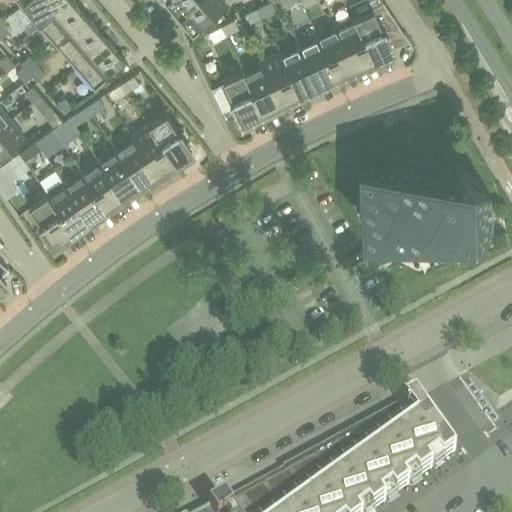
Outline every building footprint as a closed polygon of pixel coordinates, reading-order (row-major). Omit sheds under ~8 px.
[(24,0),(20,4),(39,25),(66,0),(24,0)] [(66,0),(39,25),(57,45),(89,17),(74,0),(66,0)] [(165,0),(178,14),(194,0),(165,0)] [(224,2),(222,0),(194,0),(178,14),(192,31),(225,3),(224,2)] [(270,0),(258,6),(263,16),(275,9),(270,0)] [(383,1),(373,5),(353,15),(373,55),(392,47),(388,39),(404,32),(383,1)] [(263,16),(258,6),(245,13),(250,22),(263,16)] [(353,16),(335,25),(354,64),(373,55),(353,15),(353,16)] [(57,45),(75,66),(107,38),(89,17),(57,45)] [(233,18),(221,25),(226,34),(238,27),(233,18)] [(1,21),(0,22),(0,37),(0,38),(9,30),(1,21)] [(213,41),(226,34),(221,25),(208,32),(213,41)] [(335,25),(317,34),(335,72),(354,64),(335,25)] [(317,34),(298,42),(316,81),(335,72),(317,34)] [(126,59),(107,38),(75,66),(94,88),(126,59)] [(298,42),(279,51),(297,90),(316,81),(298,42)] [(279,51),(261,60),(279,99),(297,90),(279,51)] [(15,63),(6,53),(0,58),(0,62),(7,71),(15,63)] [(28,70),(37,63),(29,54),(21,61),(28,70)] [(242,68),(261,108),(279,99),(261,60),(243,69),(242,68)] [(32,75),(28,70),(21,61),(20,61),(23,65),(6,79),(15,89),(32,75)] [(37,63),(28,70),(32,75),(36,80),(45,72),(37,63)] [(242,68),(222,77),(224,81),(212,87),(225,116),(227,116),(225,113),(237,108),(242,118),(261,108),(242,68)] [(139,83),(133,75),(122,82),(127,91),(139,83)] [(115,98),(127,91),(122,82),(109,90),(115,98)] [(32,101),(41,94),(33,84),(24,91),(32,101)] [(53,127),(62,120),(41,94),(32,101),(53,127)] [(72,105),(64,96),(56,103),(64,113),(72,105)] [(87,104),(92,113),(104,106),(98,97),(87,104)] [(92,113),(87,104),(74,112),(80,121),(92,113)] [(0,125),(10,118),(0,105),(0,125)] [(166,110),(148,122),(173,158),(191,147),(166,110)] [(22,134),(10,118),(0,125),(0,153),(23,135),(22,134)] [(148,123),(132,134),(155,170),(173,158),(148,122),(147,122),(148,123)] [(132,134),(115,146),(138,181),(155,170),(132,134)] [(30,143),(19,152),(24,160),(36,151),(30,143)] [(115,146),(98,158),(121,192),(138,181),(115,146)] [(98,158),(81,169),(104,204),(121,192),(98,158)] [(490,163),(357,161),(359,210),(373,232),(400,246),(495,241),(490,163)] [(81,169),(63,181),(87,216),(104,204),(81,169)] [(46,191),(71,228),(87,216),(63,181),(47,192),(46,191)] [(28,203),(54,241),(71,228),(46,191),(28,203)] [(376,511),(452,457),(454,456),(439,434),(431,423),(414,400),(396,410),(395,409),(208,511),(376,511)]
